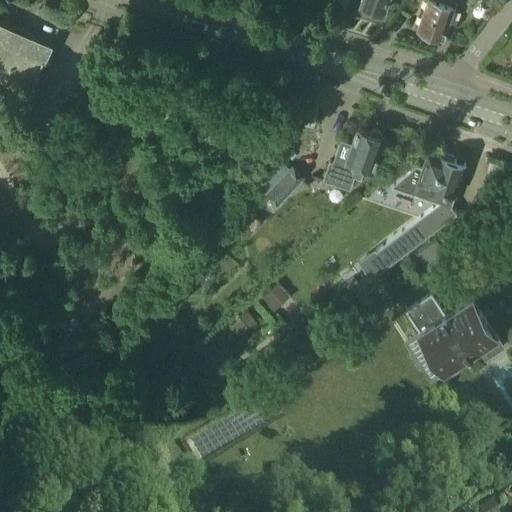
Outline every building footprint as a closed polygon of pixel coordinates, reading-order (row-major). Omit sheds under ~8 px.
[(361,0),(361,2),(385,10),(388,0),(361,0)] [(427,0),(418,26),(443,35),(455,2),(454,2),(454,0),(427,0)] [(0,73),(31,88),(38,73),(46,76),(53,61),(45,57),(51,45),(0,21),(0,73)] [(91,100),(88,111),(95,113),(97,102),(91,100)] [(330,159),(324,178),(351,188),(355,175),(368,180),(373,166),(376,167),(385,137),(382,136),(380,132),(375,130),(370,133),(358,129),(354,142),(342,138),(341,139),(334,160),(330,159)] [(440,201),(377,249),(389,265),(458,212),(452,205),(456,193),(457,194),(467,162),(454,158),(453,158),(454,156),(444,152),(443,154),(430,150),(425,165),(417,163),(392,185),(440,201)] [(269,191),(269,192),(275,198),(278,200),(278,201),(279,201),(290,189),(280,179),(269,191)] [(440,240),(419,254),(431,273),(451,259),(440,240)] [(277,282),(262,296),(275,310),(290,296),(277,282)] [(432,290),(405,307),(419,328),(420,327),(445,366),(462,355),(478,345),(486,357),(505,344),(497,332),(498,332),(488,317),(480,306),(472,293),(445,310),(432,290)] [(248,309),(233,321),(234,323),(230,325),(238,334),(241,332),(243,334),(259,322),(248,309)] [(176,316),(168,325),(173,330),(181,321),(176,316)] [(307,333),(296,340),(307,358),(319,350),(307,333)] [(170,351),(152,367),(163,374),(179,360),(170,351)] [(44,449),(2,459),(6,478),(49,468),(44,449)] [(493,511),(502,506),(496,498),(478,511),(493,511)]
